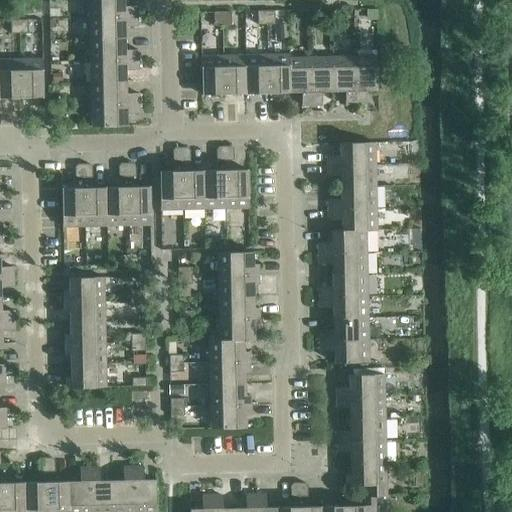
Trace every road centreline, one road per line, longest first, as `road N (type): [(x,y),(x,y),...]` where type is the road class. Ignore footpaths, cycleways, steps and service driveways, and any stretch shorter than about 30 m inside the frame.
road 1 (residential): [(281,466),(201,468),(141,441),(37,443),(32,147)]
road 2 (residential): [(281,466),(280,382),(296,356),(289,131),(170,134)]
road 3 (residential): [(32,147),(143,146),(170,134)]
road 4 (residential): [(170,134),(167,0)]
